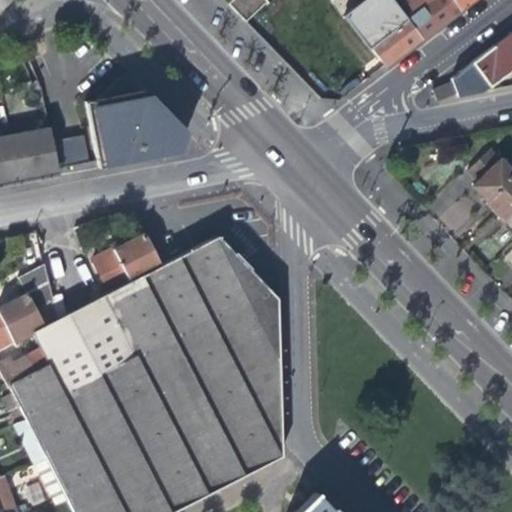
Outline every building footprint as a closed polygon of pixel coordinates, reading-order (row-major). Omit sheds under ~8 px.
[(261,0),(230,0),(225,5),(243,23),(267,5),(261,0)] [(365,0),(345,16),(383,66),(394,58),(420,39),(393,2),(391,0),(365,0)] [(450,0),(395,0),(393,2),(420,39),(438,25),(458,10),(450,0)] [(450,0),(458,10),(471,0),(450,0)] [(511,70),(511,37),(509,34),(494,46),(457,74),(473,96),(481,94),(511,70)] [(144,106),(134,95),(122,83),(119,79),(94,103),(83,105),(94,162),(110,159),(110,155),(114,154),(124,152),(124,153),(124,154),(124,155),(125,156),(125,157),(126,157),(126,158),(127,158),(127,159),(128,159),(129,159),(130,160),(131,160),(132,160),(133,160),(134,160),(135,160),(135,159),(136,159),(137,159),(138,158),(139,158),(139,157),(140,157),(140,156),(141,156),(141,155),(141,154),(142,154),(152,152),(164,149),(165,149),(166,149),(167,149),(168,149),(168,148),(169,148),(170,148),(171,147),(171,146),(172,146),(172,145),(173,145),(173,144),(173,143),(174,142),(174,141),(174,140),(174,139),(174,138),(174,137),(173,136),(173,135),(172,134),(172,133),(171,133),(144,106)] [(20,83),(22,92),(30,90),(28,81),(20,83)] [(432,90),(434,97),(436,101),(452,95),(448,84),(432,90)] [(110,159),(94,162),(95,170),(168,156),(175,152),(179,146),(180,140),(180,136),(179,132),(177,128),(143,93),(134,95),(144,106),(171,133),(172,133),(172,134),(173,135),(173,136),(174,137),(174,138),(174,139),(174,140),(174,141),(174,142),(173,143),(173,144),(173,145),(172,145),(172,146),(171,146),(171,147),(170,148),(169,148),(168,148),(168,149),(167,149),(166,149),(165,149),(164,149),(152,152),(142,154),(141,154),(141,155),(141,156),(140,156),(140,157),(139,157),(139,158),(138,158),(137,159),(136,159),(135,159),(135,160),(134,160),(133,160),(132,160),(131,160),(130,160),(129,159),(128,159),(127,159),(127,158),(126,158),(126,157),(125,157),(125,156),(124,155),(124,154),(124,153),(124,152),(114,154),(110,155),(110,159)] [(0,179),(5,179),(53,170),(48,142),(45,128),(0,136),(0,179)] [(79,136),(59,140),(48,142),(53,170),(70,167),(84,164),(79,136)] [(480,198),(493,212),(511,194),(511,176),(498,162),(497,164),(483,149),(463,169),(476,183),(471,189),(480,198)] [(0,187),(8,186),(37,181),(54,177),(53,170),(5,179),(0,179),(0,187)] [(511,194),(493,212),(504,223),(511,231),(511,194)] [(139,236),(109,253),(125,285),(157,268),(139,236)] [(57,396),(18,417),(23,425),(43,465),(64,503),(68,511),(173,511),(281,457),(275,302),(213,239),(157,268),(125,285),(105,295),(98,298),(130,358),(57,396)] [(105,295),(125,285),(109,253),(89,264),(105,295)] [(12,278),(21,293),(31,311),(48,303),(37,267),(12,278)] [(0,303),(0,346),(26,334),(40,327),(31,311),(21,293),(0,303)] [(26,334),(35,352),(43,367),(57,396),(130,358),(98,298),(41,329),(40,327),(26,334)] [(35,352),(22,359),(29,374),(43,367),(35,352)] [(4,359),(0,360),(0,381),(1,383),(3,387),(29,374),(22,359),(7,366),(4,359)] [(14,409),(18,417),(57,396),(43,367),(29,374),(3,387),(14,409)] [(0,407),(3,414),(14,409),(3,387),(0,388),(0,407)] [(43,465),(23,425),(12,429),(33,468),(37,467),(43,465)] [(55,507),(64,503),(43,465),(37,467),(55,507)] [(12,511),(1,479),(0,479),(0,511),(12,511)] [(329,511),(325,511),(311,496),(294,511),(332,511),(331,511),(329,511)]
